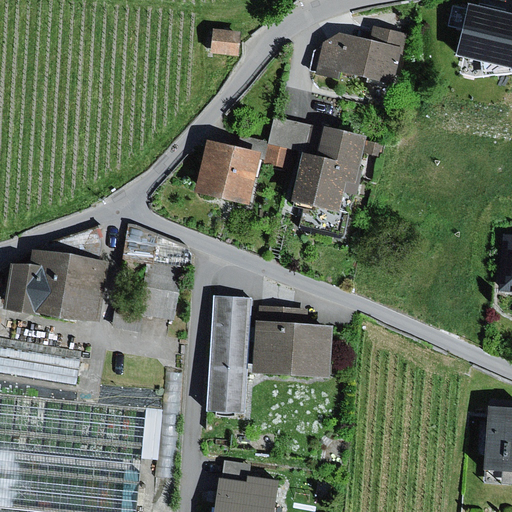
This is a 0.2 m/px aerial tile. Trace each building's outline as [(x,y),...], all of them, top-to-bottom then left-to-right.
[(511,12),(463,1),(450,54),(511,69),(511,12)] [(393,57),(399,35),(370,28),(367,41),(334,33),(319,42),(310,74),(329,79),(332,68),(384,82),(390,56),(393,57)] [(238,32),(208,29),(206,53),(236,56),(238,32)] [(302,153),(308,125),(271,116),(265,144),(296,152),(302,153)] [(352,168),(359,137),(308,125),(302,153),(296,152),(284,200),(333,212),(338,191),(353,195),(359,170),(352,168)] [(240,136),(238,148),(253,151),(262,153),(265,141),(240,136)] [(238,148),(201,139),(188,190),(240,203),(253,151),(238,148)] [(366,141),(362,153),(378,157),(381,145),(366,141)] [(266,146),(262,164),(286,170),(291,152),(266,146)] [(125,224),(119,257),(146,261),(180,267),(188,269),(189,254),(182,245),(125,224)] [(511,234),(496,233),(492,290),(511,291),(511,234)] [(0,307),(92,322),(101,260),(27,249),(25,262),(21,262),(4,262),(0,287),(0,307)] [(180,267),(146,261),(136,312),(170,319),(180,267)] [(247,297),(212,294),(203,408),(239,411),(247,297)] [(255,321),(252,321),(248,370),(318,375),(322,325),(303,323),(305,308),(257,304),(255,321)] [(0,510),(19,511),(136,511),(147,405),(0,390),(0,510)] [(511,408),(486,407),(483,466),(511,467),(511,408)] [(221,460),(219,477),(241,480),(242,475),(244,463),(221,460)] [(215,489),(210,489),(206,511),(269,511),(274,479),(242,475),(241,480),(219,477),(217,477),(215,489)]
